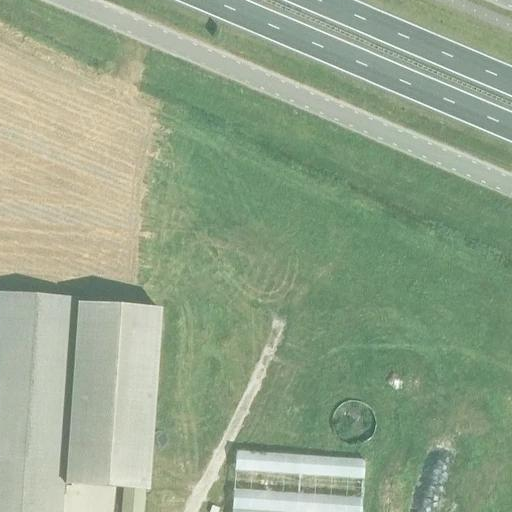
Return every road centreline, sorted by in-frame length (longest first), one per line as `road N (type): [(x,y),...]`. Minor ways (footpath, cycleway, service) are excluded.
road 1 (unclassified): [(67,0),(511,189)]
road 2 (trunk): [(200,0),(511,126)]
road 3 (trunk): [(511,80),(319,0)]
